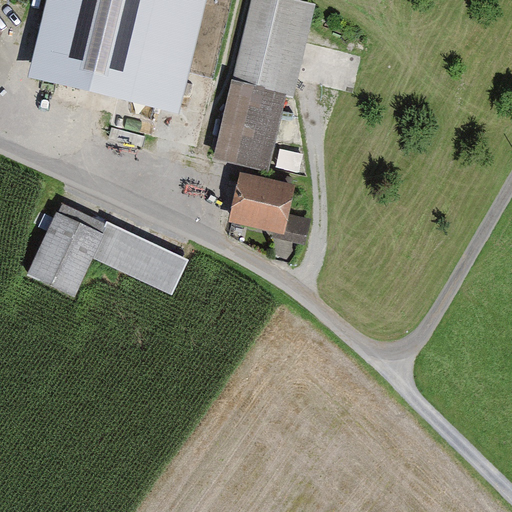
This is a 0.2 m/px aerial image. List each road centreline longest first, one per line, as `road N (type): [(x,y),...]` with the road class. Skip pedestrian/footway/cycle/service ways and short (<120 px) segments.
road 1 (unclassified): [(511,184),(425,332),(397,353),(382,353),(232,250),(0,144)]
road 2 (track): [(244,0),(213,132),(179,223)]
road 3 (track): [(296,291),(320,228),(308,89)]
road 4 (track): [(511,494),(406,388),(397,353)]
